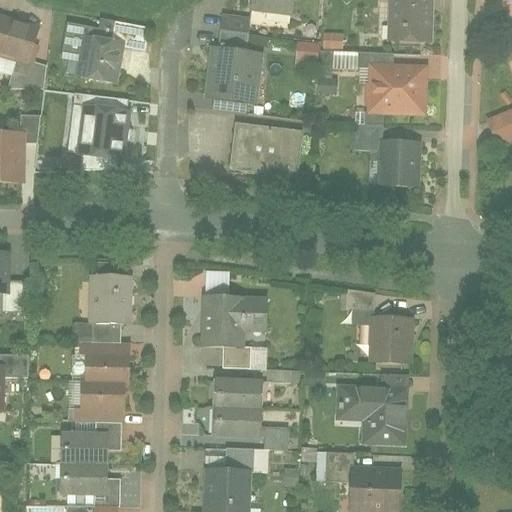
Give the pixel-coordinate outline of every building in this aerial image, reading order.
[(240,0),(239,13),(296,20),(298,0),(240,0)] [(388,0),(385,42),(425,46),(429,0),(388,0)] [(31,66),(40,31),(0,21),(0,73),(11,77),(15,62),(31,66)] [(78,72),(76,83),(120,90),(126,51),(143,54),(148,29),(115,23),(112,44),(86,40),(87,29),(68,26),(60,69),(78,72)] [(292,44),(292,65),(315,65),(315,44),(292,44)] [(208,50),(203,100),(251,105),(256,54),(208,50)] [(370,65),(365,116),(381,117),(421,120),(425,70),(370,65)] [(79,102),(69,164),(114,172),(124,110),(79,102)] [(511,138),(511,113),(482,124),(490,147),(511,138)] [(232,170),(297,178),(302,135),(237,127),(232,170)] [(14,135),(0,134),(0,184),(13,185),(14,135)] [(365,187),(414,192),(418,148),(369,143),(365,187)] [(125,277),(89,277),(89,326),(125,326),(125,277)] [(239,281),(194,281),(194,351),(239,351),(239,332),(264,332),(264,299),(239,299),(239,281)] [(375,296),(348,295),(348,311),(371,312),(370,366),(399,367),(400,320),(375,320),(375,296)] [(127,346),(79,347),(80,386),(74,386),(75,424),(121,423),(120,385),(128,385),(127,346)] [(9,367),(0,367),(0,417),(10,417),(9,367)] [(264,373),(264,383),(289,384),(289,373),(264,373)] [(203,382),(203,412),(256,413),(256,382),(203,382)] [(363,423),(363,446),(400,447),(401,390),(337,389),(337,423),(363,423)] [(203,412),(203,443),(256,443),(256,413),(203,412)] [(259,451),(285,452),(285,429),(259,429),(259,451)] [(53,439),(54,469),(102,469),(102,438),(53,439)] [(351,457),(318,456),(318,485),(351,485),(350,511),(401,511),(403,471),(351,470),(351,457)] [(54,469),(54,499),(103,499),(102,469),(54,469)] [(257,511),(258,472),(202,471),(201,511),(257,511)]
